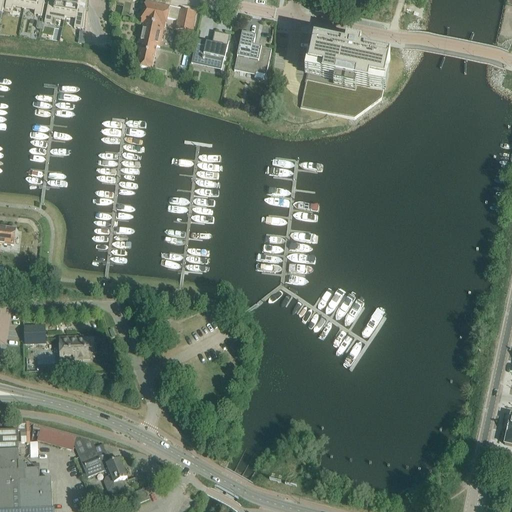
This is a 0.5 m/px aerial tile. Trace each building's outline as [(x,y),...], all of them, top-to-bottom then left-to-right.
[(6,0),(5,9),(12,10),(13,7),(24,9),(25,0),(6,0)] [(25,0),(24,9),(35,11),(34,15),(42,16),(45,2),(38,1),(38,0),(25,0)] [(48,3),(44,23),(52,24),(53,19),(64,21),(65,17),(68,0),(55,0),(55,5),(48,3)] [(68,0),(65,17),(76,20),(74,28),(83,30),(85,11),(79,9),(80,0),(68,0)] [(141,44),(136,68),(152,71),(157,47),(159,48),(163,28),(165,28),(168,17),(170,8),(146,3),(141,23),(144,24),(140,44),(141,44)] [(180,10),(176,31),(178,31),(177,39),(190,42),(196,13),(180,10)] [(196,41),(191,65),(192,65),(193,59),(203,61),(202,65),(221,69),(221,71),(224,60),(225,61),(230,36),(215,33),(214,34),(215,34),(213,44),(207,43),(206,48),(196,45),(197,41),(196,41)] [(242,34),(234,72),(235,72),(236,70),(256,74),(257,71),(267,74),(272,51),(271,51),(261,49),(253,47),(256,37),(242,34)] [(314,43),(300,109),(355,120),(382,100),(390,59),(360,53),(361,46),(360,46),(360,47),(358,46),(359,46),(358,46),(357,46),(356,46),(356,45),(355,45),(355,46),(353,45),(352,44),(352,45),(350,45),(350,44),(349,44),(347,44),(347,43),(346,43),(346,44),(329,40),(328,46),(314,43)] [(15,230),(3,229),(0,228),(0,244),(13,246),(15,230)] [(47,327),(25,328),(25,346),(47,345),(47,327)] [(77,361),(94,360),(93,340),(76,340),(76,338),(60,338),(60,358),(76,357),(77,361)] [(19,464),(18,444),(18,432),(21,432),(21,444),(29,443),(28,425),(17,425),(17,420),(0,420),(0,511),(53,511),(51,480),(40,481),(39,471),(27,472),(27,469),(22,464),(19,464)] [(104,466),(107,465),(105,461),(101,463),(99,457),(88,461),(86,456),(79,458),(87,479),(106,471),(104,466)] [(120,460),(107,465),(104,466),(106,471),(109,477),(105,479),(103,483),(107,493),(112,494),(121,490),(124,486),(122,481),(127,479),(120,460)] [(80,495),(84,504),(94,500),(90,491),(80,495)]
